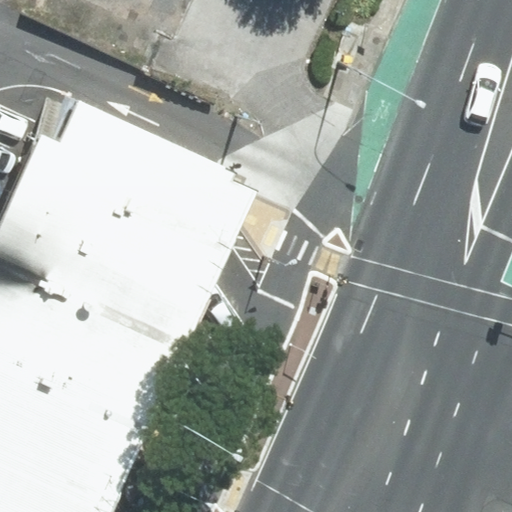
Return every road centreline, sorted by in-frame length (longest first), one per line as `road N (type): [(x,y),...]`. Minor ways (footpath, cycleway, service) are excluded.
road 1 (primary): [(341,384),(489,0)]
road 2 (primary): [(511,310),(457,442)]
road 3 (primary): [(283,511),(341,384)]
road 4 (residential): [(341,384),(457,442)]
